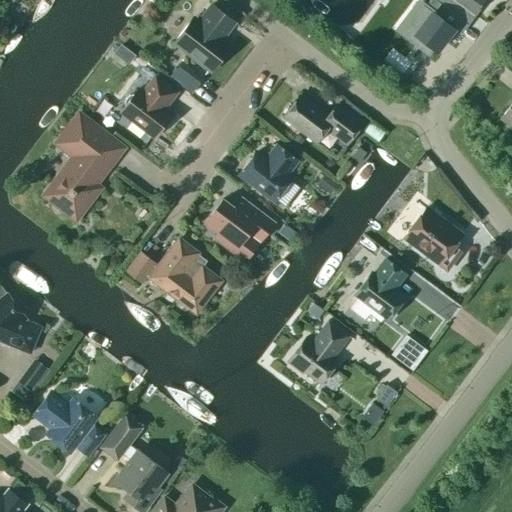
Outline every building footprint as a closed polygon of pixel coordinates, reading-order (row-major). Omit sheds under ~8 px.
[(422,4),(405,27),(409,31),(406,36),(428,52),(431,47),(435,50),(452,29),(457,32),(457,33),(466,22),(465,22),(436,0),(428,0),(424,6),(422,4)] [(436,0),(465,22),(472,12),(481,0),(436,0)] [(210,71),(230,45),(223,40),(223,33),(233,21),(211,4),(195,25),(185,26),(180,33),(181,43),(178,47),(210,71)] [(193,70),(181,61),(170,74),(182,83),(193,70)] [(153,136),(171,114),(163,108),(175,92),(154,76),(142,92),(137,88),(133,93),(129,94),(125,97),(124,101),(124,106),(120,111),(153,136)] [(282,117),(315,142),(326,129),(346,144),(362,123),(337,103),(327,116),(299,94),(282,117)] [(343,102),(341,104),(358,118),(363,112),(345,98),(343,102)] [(511,101),(499,118),(511,127),(511,101)] [(121,147),(78,114),(57,142),(80,160),(65,179),(60,175),(44,195),(75,218),(98,187),(93,184),(121,147)] [(255,151),(238,174),(273,201),(274,199),(282,205),(297,186),(289,180),(290,178),(285,174),(296,160),(277,145),(266,159),(255,151)] [(353,154),(350,157),(357,163),(358,162),(359,160),(366,153),(359,147),(353,154)] [(336,183),(323,173),(315,183),(329,193),(336,183)] [(458,198),(434,181),(430,186),(431,194),(440,201),(437,205),(443,209),(451,208),(458,198)] [(244,260),(273,224),(250,205),(241,216),(221,200),(204,222),(218,232),(214,237),(244,260)] [(448,252),(461,234),(425,207),(403,236),(446,268),(454,257),(448,252)] [(196,253),(178,238),(156,267),(153,264),(154,263),(140,251),(125,270),(140,281),(145,274),(194,312),(219,280),(191,259),(196,253)] [(374,274),(371,272),(354,294),(386,319),(403,296),(393,288),(404,274),(385,259),(374,274)] [(0,337),(10,345),(29,352),(39,326),(23,319),(25,318),(6,293),(0,297),(0,337)] [(332,357),(348,336),(327,320),(311,341),(305,336),(286,361),(301,373),(303,371),(319,383),(337,360),(332,357)] [(353,333),(344,346),(365,360),(374,346),(353,333)] [(425,350),(415,343),(401,362),(411,369),(425,350)] [(40,377),(26,367),(9,391),(23,401),(40,377)] [(385,406),(396,391),(385,384),(375,398),(385,406)] [(50,427),(45,433),(69,451),(96,416),(72,398),(67,405),(50,391),(32,414),(50,427)] [(124,413),(98,446),(116,460),(121,454),(129,460),(114,479),(128,490),(123,497),(142,511),(160,488),(155,485),(164,472),(166,473),(167,472),(136,449),(136,450),(128,444),(142,427),(124,413)] [(105,432),(92,423),(75,447),(88,456),(105,432)] [(173,459),(172,460),(178,466),(184,459),(178,453),(173,459)] [(13,484),(11,487),(14,490),(22,496),(28,488),(17,480),(16,481),(13,484)] [(151,511),(219,511),(224,506),(213,498),(211,500),(191,484),(175,506),(163,497),(151,511)] [(19,511),(26,503),(8,489),(0,499),(0,511),(19,511)]
